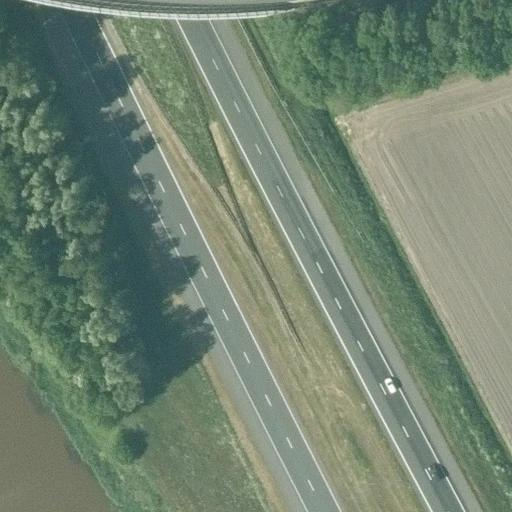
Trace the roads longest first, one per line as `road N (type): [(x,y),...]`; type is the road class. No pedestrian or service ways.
road 1 (motorway): [(446,511),(181,0)]
road 2 (motorway): [(69,0),(323,511)]
